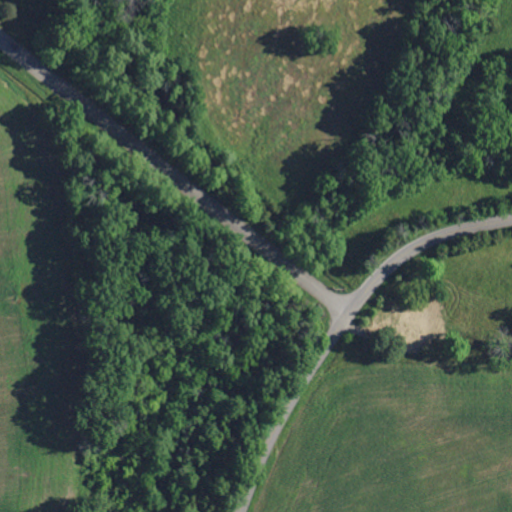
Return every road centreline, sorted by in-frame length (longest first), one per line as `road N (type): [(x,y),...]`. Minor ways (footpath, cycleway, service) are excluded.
road 1 (residential): [(352,312),(0,36)]
road 2 (residential): [(241,511),(291,400),(389,266),(443,234),(511,217)]
